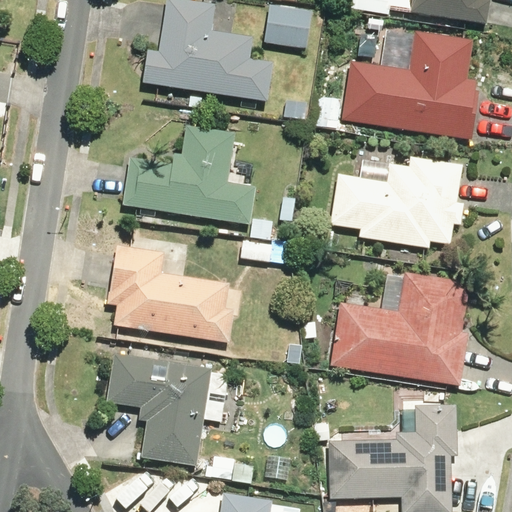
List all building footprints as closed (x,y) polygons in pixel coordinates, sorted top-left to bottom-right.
[(218,6),(172,0),(164,55),(151,53),(146,87),(270,105),(276,64),(252,61),(256,37),(215,32),(218,6)] [(492,0),(416,0),(415,13),(489,23),(492,0)] [(317,10),(272,6),(268,46),(314,50),(317,10)] [(473,80),(478,41),(387,30),(383,65),(352,61),(344,122),(477,139),(485,82),(473,80)] [(124,207),(128,208),(253,225),(258,191),(232,187),(240,135),(189,128),(185,157),(176,155),(174,168),(131,162),(124,207)] [(334,227),(337,227),(364,230),(363,242),(435,249),(436,244),(465,247),(469,207),(463,206),(467,167),(412,162),(412,168),(391,166),(390,184),(338,179),(334,227)] [(132,247),(117,246),(110,307),(120,308),(117,330),(119,331),(233,343),(240,286),(185,279),(189,242),(133,235),(132,247)] [(279,263),(280,243),(244,243),(243,261),(279,263)] [(460,385),(464,386),(472,335),(468,335),(476,283),(407,273),(400,314),(343,305),(334,367),(460,385)] [(227,405),(209,403),(211,395),(229,397),(231,377),(214,375),(214,371),(118,358),(115,359),(109,406),(143,410),(142,424),(148,424),(144,459),(201,467),(207,421),(224,424),(227,405)] [(331,502),(333,502),(404,502),(404,511),(453,511),(454,461),(461,462),(461,405),(418,405),(418,433),(399,432),(398,443),(331,442),(331,502)] [(268,457),(267,479),(289,480),(291,458),(268,457)] [(208,466),(207,478),(256,482),(258,461),(216,458),(215,467),(208,466)] [(296,511),(275,509),(276,502),(225,496),(223,511),(296,511)]
